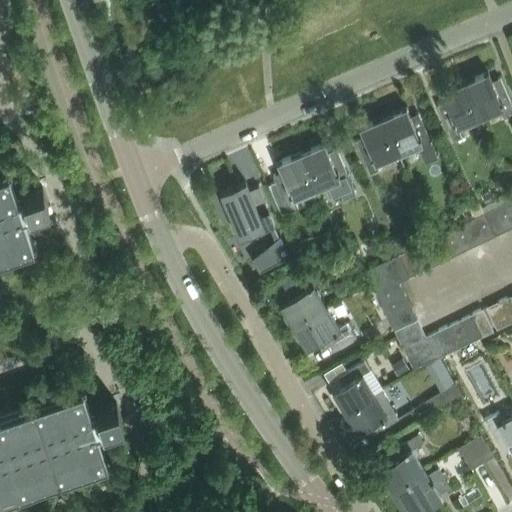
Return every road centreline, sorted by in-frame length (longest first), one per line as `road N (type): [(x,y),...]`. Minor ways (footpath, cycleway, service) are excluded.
road 1 (residential): [(511,18),(135,180)]
road 2 (unclassified): [(329,511),(224,363),(135,180)]
road 3 (unclassified): [(135,180),(72,0)]
